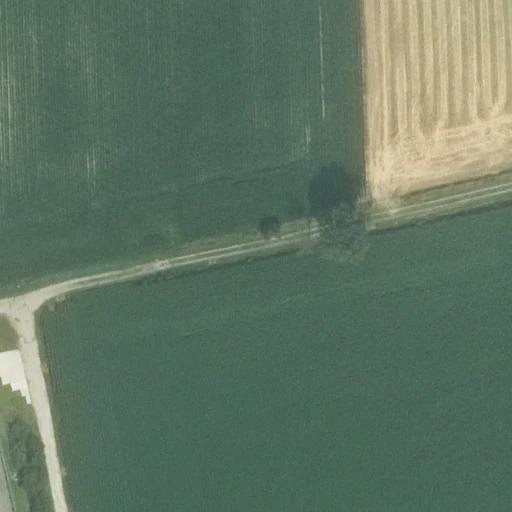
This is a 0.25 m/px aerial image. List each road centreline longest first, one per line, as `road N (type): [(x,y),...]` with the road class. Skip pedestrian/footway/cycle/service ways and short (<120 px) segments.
road 1 (track): [(22,297),(511,186)]
road 2 (track): [(22,297),(62,511)]
